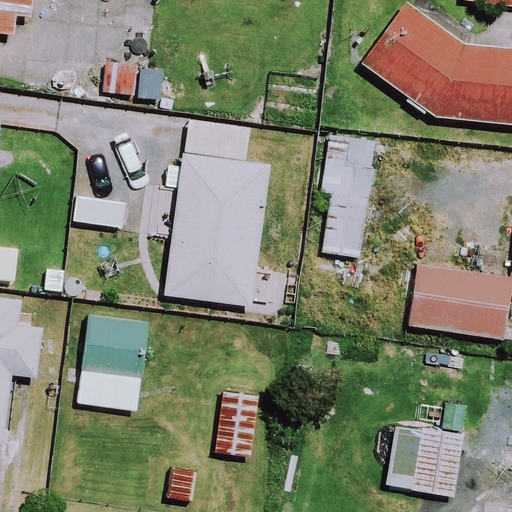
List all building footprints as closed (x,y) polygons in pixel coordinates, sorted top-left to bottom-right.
[(0,0),(0,39),(20,42),(24,0),(0,0)] [(511,0),(464,0),(464,4),(511,8),(511,0)] [(511,55),(470,51),(406,6),(364,66),(421,116),(511,126),(511,55)] [(146,68),(110,62),(105,92),(141,98),(146,68)] [(250,132),(190,123),(166,298),(252,310),(272,168),(245,165),(250,132)] [(380,146),(331,138),(322,194),(333,196),(323,253),(361,260),(380,146)] [(19,250),(0,248),(0,281),(18,283),(19,250)] [(511,302),(511,280),(419,268),(411,329),(507,341),(511,302)] [(22,304),(0,301),(0,445),(4,446),(14,376),(39,380),(46,328),(19,324),(22,304)] [(153,322),(88,315),(78,407),(143,414),(153,322)] [(260,397),(222,393),(215,454),(252,459),(260,397)] [(467,438),(423,430),(413,492),(457,500),(467,438)]
